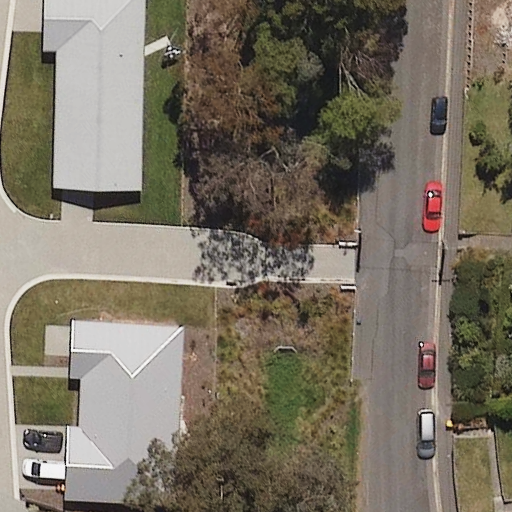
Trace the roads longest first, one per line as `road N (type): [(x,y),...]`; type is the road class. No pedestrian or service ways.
road 1 (residential): [(402,265),(0,252)]
road 2 (residential): [(402,265),(407,0)]
road 3 (residential): [(401,511),(402,265)]
